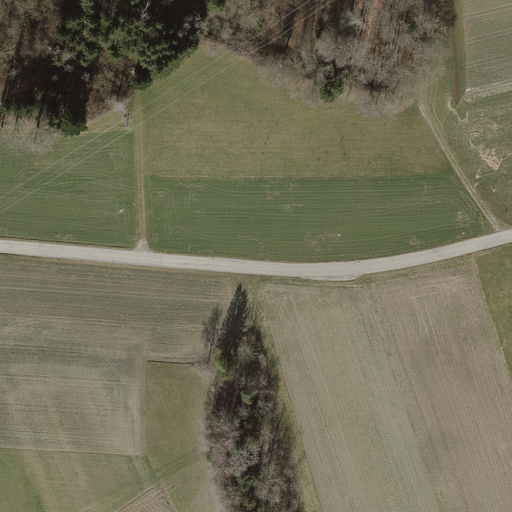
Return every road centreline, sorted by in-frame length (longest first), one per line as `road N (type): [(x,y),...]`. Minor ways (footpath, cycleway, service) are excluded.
road 1 (tertiary): [(511,235),(408,260),(306,270),(0,245)]
road 2 (track): [(504,237),(430,122),(421,84)]
